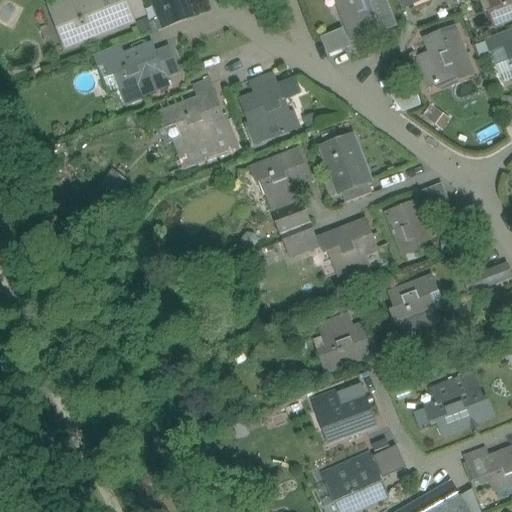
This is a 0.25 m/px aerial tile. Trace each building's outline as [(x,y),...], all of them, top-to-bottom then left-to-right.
[(77,0),(62,6),(65,15),(53,20),(62,42),(74,37),(78,46),(135,24),(134,21),(126,0),(77,0)] [(146,16),(140,0),(126,0),(134,21),(146,16)] [(153,0),(160,19),(175,14),(171,5),(183,0),(153,0)] [(184,0),(183,0),(171,5),(175,14),(160,19),(165,31),(188,22),(183,10),(188,8),(184,0)] [(395,28),(384,0),(336,0),(349,31),(352,40),(380,29),(381,33),(395,28)] [(511,0),(494,0),(499,10),(490,14),(495,28),(511,21),(511,0)] [(343,33),(323,41),(329,56),(349,48),(343,33)] [(511,34),(486,44),(490,56),(505,50),(511,46),(511,34)] [(456,35),(443,40),(441,36),(427,41),(432,55),(419,60),(429,88),(443,82),(442,78),(455,73),(458,82),(472,76),(456,35)] [(121,47),(94,58),(99,69),(107,66),(106,65),(125,58),(121,47)] [(149,65),(143,51),(125,58),(106,65),(107,66),(112,80),(121,76),(126,89),(121,91),(127,105),(168,89),(165,80),(157,61),(149,65)] [(178,74),(169,52),(156,57),(157,61),(165,80),(178,74)] [(274,75),(251,84),(256,98),(274,91),(275,91),(279,89),(274,75)] [(214,97),(208,83),(195,88),(200,102),(159,118),(165,132),(183,125),(188,138),(183,140),(189,154),(198,150),(203,164),(235,151),(230,137),(216,143),(211,130),(225,124),(219,110),(215,112),(210,99),(214,97)] [(256,98),(251,99),(256,113),(247,116),(253,131),(270,124),(290,116),(289,116),(284,102),(280,104),(275,91),(274,91),(256,98)] [(411,92),(384,102),(403,116),(423,108),(420,98),(414,101),(411,92)] [(426,119),(444,130),(451,119),(433,108),(426,119)] [(290,116),(270,124),(276,137),(299,128),(294,114),(289,116),(290,116)] [(371,185),(356,148),(342,153),(339,143),(322,149),(334,179),(340,195),(340,196),(342,196),(369,186),(371,185)] [(289,157),(253,172),(258,186),(267,182),(272,195),(268,197),(273,211),(301,201),(296,187),(309,182),(304,168),(295,171),(289,157)] [(421,167),(400,175),(404,185),(425,177),(421,167)] [(334,179),(325,183),(331,199),(340,195),(334,179)] [(369,186),(342,196),(346,206),(372,196),(369,186)] [(443,186),(424,194),(432,212),(451,204),(443,186)] [(273,211),(283,237),(311,227),(301,201),(273,211)] [(418,210),(405,215),(403,210),(389,216),(403,252),(431,242),(418,210)] [(311,227),(283,237),(292,260),(323,248),(321,242),(315,225),(311,227)] [(357,228),(321,242),(323,248),(326,256),(335,253),(340,266),(336,267),(341,282),(360,274),(355,261),(377,252),(372,238),(363,242),(357,228)] [(511,276),(509,268),(466,284),(470,295),(511,278),(511,276)] [(432,281),(396,295),(401,309),(392,312),(397,326),(402,324),(406,335),(438,323),(429,298),(438,295),(432,281)] [(511,298),(499,303),(503,313),(511,309),(511,298)] [(348,319),(321,329),(326,343),(331,342),(336,355),(322,360),(327,374),(369,359),(363,345),(372,342),(367,327),(354,332),(348,319)] [(474,378),(432,394),(438,408),(442,406),(447,419),(438,423),(444,437),(481,422),(475,409),(484,405),(474,378)] [(366,401),(343,409),(338,396),(319,403),(324,417),(329,415),(334,428),(325,431),(330,446),(367,432),(362,418),(371,415),(366,401)] [(431,425),(438,423),(447,419),(442,406),(438,408),(426,412),(431,425)] [(399,445),(374,456),(383,478),(409,467),(399,445)] [(485,452),(466,459),(475,483),(480,481),(489,478),(484,464),(489,462),(485,452)] [(511,452),(489,462),(484,464),(489,478),(480,481),(482,486),(491,482),(495,492),(511,484),(511,452)] [(370,458),(329,476),(335,490),(340,488),(345,501),(336,504),(339,511),(356,511),(379,502),(373,489),(382,485),(370,458)] [(446,490),(409,511),(464,511),(458,501),(454,503),(446,490)] [(481,511),(473,492),(458,501),(464,511),(481,511)]
